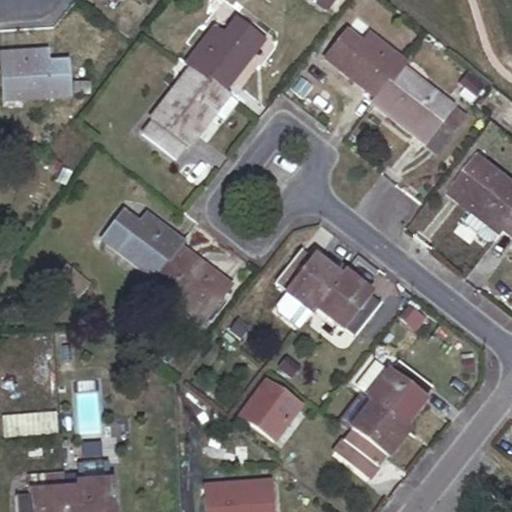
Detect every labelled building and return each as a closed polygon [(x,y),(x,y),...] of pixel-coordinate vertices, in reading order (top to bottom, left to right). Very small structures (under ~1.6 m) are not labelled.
[(333,0),(310,0),(325,11),(333,0)] [(209,34),(185,64),(198,75),(219,91),(259,40),(235,21),(219,41),(209,34)] [(327,59),(376,99),(393,78),(401,68),(406,61),(378,38),(369,50),(348,32),(327,59)] [(36,54),(0,55),(0,101),(66,98),(65,65),(36,66),(36,54)] [(424,85),(401,68),(393,78),(416,96),(424,85)] [(477,97),(486,85),(466,70),(457,82),(477,97)] [(234,103),(219,91),(198,75),(181,97),(172,90),(150,118),(151,119),(139,134),(171,159),(183,144),(184,146),(210,113),(221,121),(234,103)] [(376,99),(372,105),(423,145),(451,110),(452,108),(424,85),(416,96),(393,78),(376,99)] [(451,110),(423,145),(435,155),(462,120),(451,110)] [(475,212),(501,233),(505,228),(511,219),(511,198),(499,189),(507,180),(478,158),(451,193),(475,212)] [(501,233),(475,212),(464,225),(477,235),(478,239),(487,245),(493,244),(501,233)] [(173,254),(180,245),(143,216),(136,225),(122,214),(101,240),(152,280),(173,254)] [(309,316),(313,311),(338,279),(311,258),(309,260),(299,253),(275,284),(285,292),(282,294),(297,306),(309,316)] [(194,270),(173,254),(152,280),(149,284),(200,324),(228,289),(197,266),(194,270)] [(87,286),(62,266),(48,281),(74,302),(87,286)] [(369,296),(342,275),(338,279),(313,311),(341,332),(343,329),(352,337),(377,305),(368,299),(369,296)] [(280,335),(289,341),(309,316),(297,306),(279,328),(280,335)] [(423,313),(412,328),(422,336),(434,322),(423,313)] [(389,374),(368,402),(372,405),(404,429),(425,402),(422,400),(430,390),(399,366),(392,376),(389,374)] [(266,374),(239,409),(277,438),(304,403),(266,374)] [(408,433),(404,429),(372,405),(351,433),(353,435),(345,445),(343,443),(333,457),(368,483),(378,470),(376,468),(384,458),(386,460),(408,433)] [(23,418),(23,438),(56,438),(56,418),(23,418)] [(78,491),(65,491),(66,511),(114,511),(114,482),(78,484),(78,491)] [(202,486),(204,511),(272,511),(271,489),(241,490),(242,485),(202,486)] [(66,511),(65,491),(31,493),(32,498),(18,499),(18,511),(66,511)]
